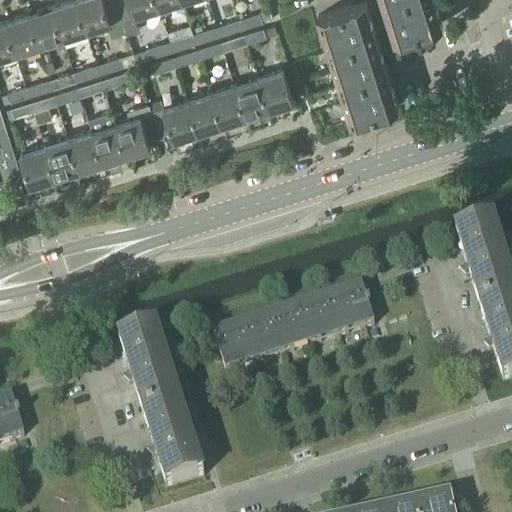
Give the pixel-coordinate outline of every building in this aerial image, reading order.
[(62,41),(86,33),(76,0),(52,8),(62,41)] [(121,22),(114,0),(105,0),(102,1),(101,0),(76,0),(86,33),(121,22)] [(114,0),(121,22),(157,10),(154,0),(114,0)] [(154,0),(157,10),(182,3),(180,0),(154,0)] [(389,23),(437,8),(434,0),(401,0),(384,6),(389,23)] [(323,34),(371,18),(366,1),(351,6),(351,5),(331,11),(332,12),(317,16),(323,34)] [(38,48),(62,41),(52,8),(28,15),(38,48)] [(395,41),(443,25),(437,8),(389,23),(395,41)] [(243,29),(262,23),(259,14),(240,20),(243,29)] [(15,56),(38,48),(28,15),(4,23),(15,56)] [(371,18),(323,34),(328,51),(377,36),(371,18)] [(224,35),(243,29),(240,20),(221,27),(224,35)] [(0,60),(15,56),(4,23),(0,24),(0,60)] [(195,45),(215,39),(212,29),(192,35),(195,45)] [(266,38),(263,30),(244,36),(247,44),(266,38)] [(177,50),(195,45),(192,35),(174,41),(177,50)] [(227,51),(247,44),(244,36),(224,42),(227,51)] [(334,68),(382,53),(377,36),(328,51),(334,68)] [(149,59),(168,53),(165,44),(146,50),(149,59)] [(216,44),(197,50),(200,60),(219,54),(216,44)] [(182,65),(200,60),(197,50),(179,56),(182,65)] [(339,86),(388,71),(382,53),(334,68),(339,86)] [(104,74),(123,68),(120,58),(101,64),(104,74)] [(170,59),(151,65),(154,74),(173,68),(170,59)] [(77,72),(72,73),(75,83),(96,76),(93,67),(89,68),(77,72)] [(257,78),(268,112),(293,104),(283,70),(257,78)] [(345,103),(393,88),(388,71),(339,86),(345,103)] [(57,89),(75,83),(72,73),(54,79),(57,89)] [(104,79),(108,89),(128,83),(125,73),(104,79)] [(244,119),(268,112),(257,78),(234,86),(244,119)] [(25,88),(28,98),(49,91),(46,82),(25,88)] [(100,92),(97,82),(77,88),(80,98),(100,92)] [(234,86),(211,93),(221,127),(244,119),(234,86)] [(10,104),(28,98),(25,88),(7,94),(10,104)] [(81,102),(80,98),(77,88),(58,94),(61,104),(68,102),(71,110),(83,107),(81,102)] [(383,111),(399,106),(393,88),(345,103),(351,121),(362,117),(363,118),(383,112),(383,111)] [(198,134),(221,127),(211,93),(187,101),(198,134)] [(30,103),(33,113),(53,107),(50,97),(30,103)] [(174,142),(198,134),(187,101),(152,112),(151,112),(159,138),(171,134),(174,142)] [(14,119),(33,113),(30,103),(11,109),(14,119)] [(151,112),(152,112),(149,105),(127,112),(129,119),(114,124),(124,158),(150,150),(147,141),(159,138),(151,112)] [(114,124),(111,113),(88,120),(92,131),(91,132),(101,165),(124,158),(114,124)] [(78,172),(101,165),(91,132),(67,139),(78,172)] [(0,147),(0,160),(5,159),(5,161),(15,158),(8,137),(0,139),(0,143),(1,147),(0,147)] [(55,180),(78,172),(67,139),(44,146),(55,180)] [(30,188),(55,180),(44,146),(20,154),(30,188)] [(15,158),(5,161),(13,184),(23,181),(15,158)] [(478,310),(511,298),(511,286),(492,225),(455,237),(458,246),(478,310)] [(368,302),(365,302),(360,287),(212,334),(225,374),(373,326),(367,307),(370,306),(368,302)] [(501,383),(511,379),(511,298),(478,310),(496,369),(501,383)] [(141,416),(179,404),(155,331),(118,343),(121,353),(141,416)] [(18,412),(15,413),(11,398),(0,401),(0,445),(23,438),(17,417),(19,416),(18,412)] [(165,489),(203,477),(179,404),(141,416),(160,475),(165,489)]
